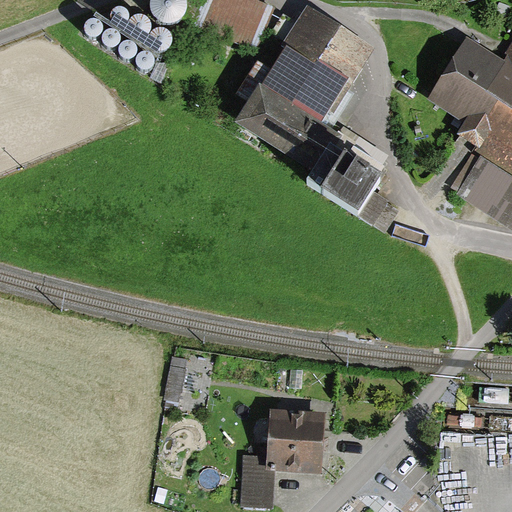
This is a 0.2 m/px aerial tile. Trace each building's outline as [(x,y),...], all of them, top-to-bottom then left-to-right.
[(186,9),(185,3),(183,0),(151,0),(150,4),(149,10),(151,16),(154,21),(159,24),(165,26),(171,26),(176,24),(181,20),(184,15),(186,9)] [(201,0),(192,24),(258,50),(272,13),(238,0),(201,0)] [(132,18),(132,14),(131,11),(128,9),(125,7),(122,7),(118,8),(116,10),(113,12),(112,15),(112,18),(113,22),(115,24),(118,26),(121,27),(124,27),(127,26),(130,24),(132,21),(132,18)] [(103,30),(103,26),(101,23),(99,21),(96,19),(92,19),(89,20),(86,22),(84,24),(83,27),(83,30),(84,34),(86,36),(89,38),(92,39),(95,39),(98,38),(101,36),(103,33),(103,30)] [(150,31),(150,27),(148,24),(146,22),(143,21),(139,20),(136,21),(133,23),(131,25),(130,28),(130,32),(131,35),(133,37),(136,39),(139,40),(142,40),(145,39),(148,37),(150,34),(150,31)] [(380,59),(323,22),(253,129),(333,181),(358,142),(336,127),(380,59)] [(122,42),(122,39),(120,36),(118,33),(115,32),(111,32),(108,32),(105,34),(103,37),(102,40),(102,43),(103,46),(105,49),(108,51),(111,52),(114,52),(117,51),(120,48),(122,46),(122,42)] [(169,43),(169,40),(167,37),(165,35),(162,33),(158,33),(155,34),(152,35),(150,38),(149,41),(149,44),(150,47),(152,50),(154,52),(158,53),(161,53),(164,52),(167,50),(169,47),(169,43)] [(141,55),(140,52),(139,49),(136,47),(133,45),(130,45),(126,46),(124,47),(122,50),(120,53),(120,56),(121,59),(123,62),(126,64),(129,65),(132,65),(135,64),(138,62),(140,59),(141,55)] [(511,61),(507,70),(471,47),(433,106),(496,146),(463,198),(511,230),(511,61)] [(158,68),(158,64),(156,61),(154,59),(151,58),(147,57),(144,58),(141,60),(139,62),(138,65),(138,69),(139,72),(141,74),(143,76),(146,77),(150,77),(153,76),(156,74),(157,71),(158,68)] [(191,365),(172,360),(164,395),(182,399),(191,365)] [(320,417),(275,415),(273,470),(318,471),(320,417)] [(272,506),(273,470),(242,469),(240,505),(272,506)]
